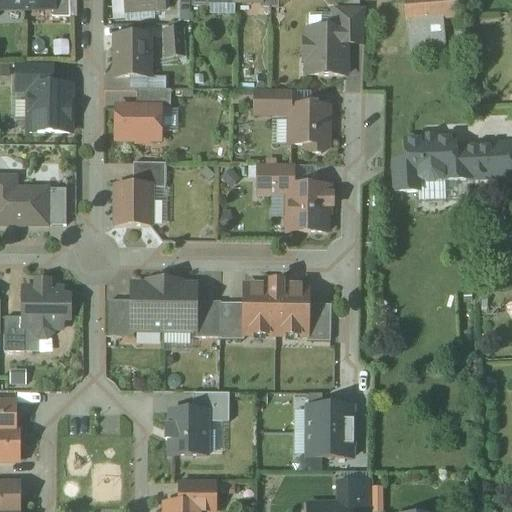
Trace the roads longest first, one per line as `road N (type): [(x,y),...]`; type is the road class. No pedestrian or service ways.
road 1 (residential): [(94,260),(356,265)]
road 2 (residential): [(94,260),(95,0)]
road 3 (residential): [(45,511),(45,427),(97,379)]
road 4 (residential): [(97,379),(144,425),(144,511)]
road 5 (residential): [(356,265),(358,119)]
